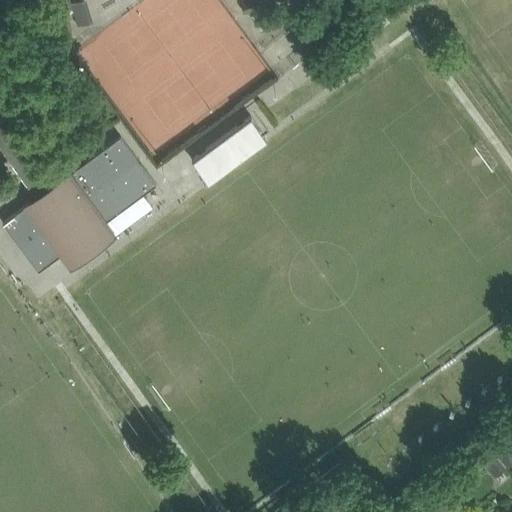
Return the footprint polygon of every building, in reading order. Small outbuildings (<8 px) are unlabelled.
[(0,67),(0,87),(4,93),(13,86),(0,67)] [(15,89),(6,96),(20,116),(29,109),(15,89)] [(0,145),(15,167),(34,194),(22,203),(25,206),(3,222),(37,269),(59,253),(68,266),(115,232),(105,218),(154,183),(132,152),(121,136),(58,181),(39,154),(0,98),(0,145)] [(250,115),(192,158),(206,179),(265,135),(250,115)] [(511,447),(507,442),(495,451),(507,465),(511,460),(511,447)] [(494,476),(507,465),(495,451),(482,462),(494,476)] [(448,492),(434,504),(436,505),(441,511),(444,511),(457,501),(449,493),(448,492)]
